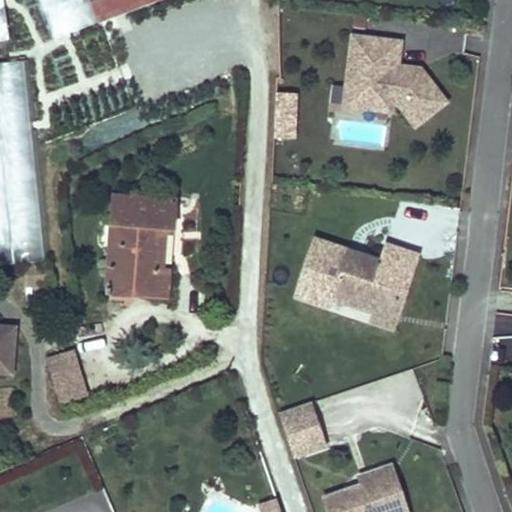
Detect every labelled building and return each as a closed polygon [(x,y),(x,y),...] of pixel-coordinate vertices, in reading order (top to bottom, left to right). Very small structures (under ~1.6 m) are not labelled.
[(0,0),(0,39),(8,38),(3,0),(0,0)] [(200,3),(198,0),(91,0),(104,35),(200,3)] [(397,67),(398,62),(401,39),(352,32),(345,83),(365,85),(364,98),(392,101),(398,102),(414,123),(446,99),(424,71),(397,67)] [(0,260),(40,258),(30,59),(0,60),(0,260)] [(419,65),(398,62),(397,67),(424,71),(419,65)] [(365,85),(345,83),(343,103),(391,108),(392,101),(364,98),(365,85)] [(296,136),(298,92),(277,91),(276,136),(296,136)] [(114,201),(105,299),(166,305),(170,277),(160,274),(164,233),(170,234),(173,208),(114,201)] [(381,256),(314,234),(294,293),(329,304),(332,297),(372,310),(370,318),(395,326),(419,252),(386,241),(381,256)] [(0,370),(12,372),(17,325),(0,323),(0,370)] [(61,402),(90,393),(75,346),(47,355),(61,402)] [(327,444),(312,400),(279,411),(294,455),(327,444)] [(358,472),(360,481),(394,470),(391,461),(358,472)] [(360,481),(322,493),(328,511),(407,511),(394,470),(360,481)]
